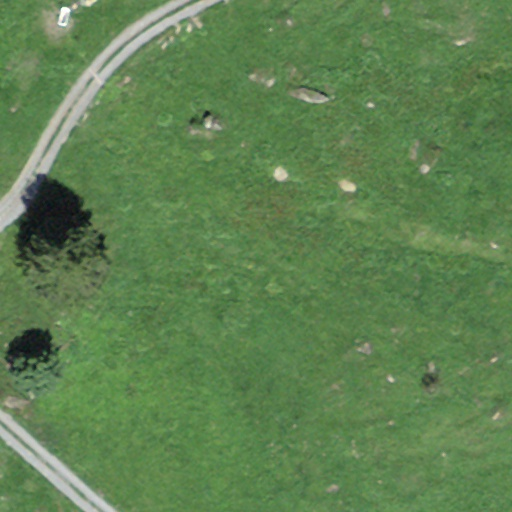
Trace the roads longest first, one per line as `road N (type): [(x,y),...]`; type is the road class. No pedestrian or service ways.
road 1 (track): [(201,0),(164,18),(105,66),(64,119),(28,187),(0,213)]
road 2 (track): [(0,417),(106,511)]
